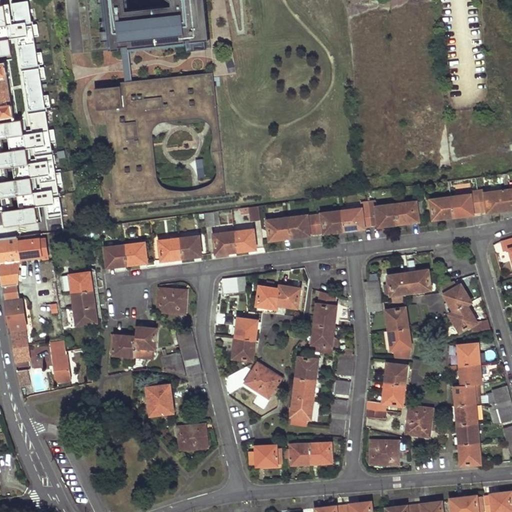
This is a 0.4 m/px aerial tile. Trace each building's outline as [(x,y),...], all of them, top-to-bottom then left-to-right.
[(29,0),(0,4),(0,40),(20,38),(24,66),(37,64),(29,0)] [(109,0),(114,49),(213,40),(209,0),(109,0)] [(0,57),(13,56),(11,42),(0,41),(0,57)] [(0,57),(0,114),(12,113),(10,103),(9,103),(4,73),(5,72),(3,63),(0,63),(0,59),(13,56),(0,57)] [(39,69),(22,72),(29,110),(46,107),(39,69)] [(106,109),(107,124),(115,203),(226,192),(214,74),(95,86),(97,110),(106,109)] [(46,111),(31,114),(34,133),(25,134),(28,149),(35,147),(36,152),(53,149),(46,111)] [(22,119),(0,122),(0,137),(8,136),(11,150),(0,151),(0,167),(14,165),(15,180),(0,182),(0,189),(1,197),(20,194),(23,210),(3,213),(6,228),(40,223),(37,206),(35,192),(33,175),(31,163),(28,149),(25,134),(22,119)] [(53,152),(36,155),(37,162),(31,163),(33,175),(40,174),(43,191),(35,192),(37,206),(47,205),(49,219),(63,216),(53,152)] [(485,189),(478,190),(480,212),(487,211),(488,212),(501,210),(500,206),(507,205),(506,191),(486,193),(485,189)] [(471,195),(451,197),(453,212),(454,216),(465,215),(464,210),(472,210),(473,213),(480,212),(478,190),(470,191),(471,195)] [(451,197),(432,200),(434,219),(446,217),(446,212),(453,212),(451,197)] [(377,201),(369,202),(372,226),(379,225),(379,221),(387,220),(388,225),(400,223),(397,205),(377,207),(377,201)] [(423,201),(397,205),(400,223),(411,222),(411,217),(419,217),(419,215),(418,210),(424,210),(423,201)] [(362,209),(343,211),(345,226),(345,230),(357,229),(357,225),(364,224),(365,227),(372,226),(369,202),(361,203),(362,209)] [(259,205),(250,207),(251,221),(261,220),(259,205)] [(343,211),(288,218),(289,233),(290,238),(303,236),(302,232),(310,231),(310,235),(338,231),(337,227),(345,226),(343,211)] [(218,212),(204,214),(206,227),(219,225),(218,212)] [(288,218),(268,221),(271,240),(283,238),(283,234),(289,233),(288,218)] [(254,230),(234,232),(236,247),(237,251),(249,250),(248,245),(256,244),(254,230)] [(234,232),(215,235),(217,254),(229,252),(228,247),(236,247),(234,232)] [(7,237),(0,237),(0,259),(4,287),(19,285),(20,259),(49,255),(47,238),(18,242),(18,236),(7,237)] [(199,236),(180,239),(182,254),(182,258),(194,256),(194,252),(201,251),(199,236)] [(511,238),(501,241),(504,251),(510,250),(511,255),(511,238)] [(180,239),(159,241),(162,260),(174,259),(173,254),(182,254),(180,239)] [(145,243),(125,245),(127,264),(140,263),(139,258),(147,258),(145,243)] [(125,245),(105,248),(106,250),(107,261),(107,263),(115,262),(116,266),(127,264),(125,245)] [(429,271),(409,273),(411,288),(419,287),(419,291),(432,289),(429,271)] [(91,273),(70,275),(72,289),(73,293),(93,290),(91,273)] [(409,273),(389,276),(390,285),(392,295),(404,293),(403,289),(411,288),(409,273)] [(70,275),(62,277),(63,290),(72,289),(70,275)] [(246,276),(238,277),(241,293),(248,292),(246,276)] [(238,277),(231,278),(233,294),(241,293),(238,277)] [(231,278),(223,279),(223,280),(225,295),(233,294),(231,278)] [(369,283),(365,283),(366,291),(381,289),(380,281),(369,283)] [(19,285),(4,287),(6,294),(6,300),(21,298),(19,285)] [(461,285),(445,295),(454,313),(466,305),(471,303),(461,285)] [(261,286),(258,305),(260,305),(271,307),(271,303),(279,304),(281,290),(261,286)] [(281,290),(279,304),(298,308),(302,289),(281,286),(281,290)] [(381,289),(366,291),(367,298),(382,296),(381,289)] [(93,290),(73,293),(75,309),(96,306),(93,290)] [(159,290),(158,313),(172,313),(172,311),(180,311),(180,308),(186,308),(187,291),(159,290)] [(319,305),(317,317),(323,318),(322,326),(336,327),(338,307),(336,307),(338,296),(323,292),(321,305),(319,305)] [(382,296),(367,298),(368,305),(383,303),(382,296)] [(21,298),(6,300),(15,350),(28,348),(30,348),(21,298)] [(383,303),(368,305),(369,312),(384,310),(383,303)] [(454,313),(450,315),(460,332),(472,325),(473,328),(469,329),(469,332),(473,331),(490,330),(487,320),(477,322),(466,305),(454,313)] [(96,306),(75,309),(77,325),(98,322),(96,306)] [(406,308),(386,311),(389,331),(404,328),(403,321),(408,320),(406,308)] [(240,318),(237,339),(252,341),(256,341),(258,329),(253,328),(255,320),(240,318)] [(316,325),(315,337),(320,337),(319,345),(314,344),(313,352),(321,353),(328,354),(329,346),(333,347),(336,327),(322,326),(316,325)] [(137,337),(136,356),(155,358),(157,329),(146,328),(146,332),(137,331),(137,337)] [(404,328),(389,331),(392,351),(394,350),(395,359),(410,360),(411,353),(410,348),(407,349),(406,341),(410,340),(409,328),(404,328)] [(191,329),(177,332),(179,340),(193,336),(191,329)] [(116,354),(116,355),(136,356),(137,337),(126,336),(125,340),(117,339),(116,354)] [(193,336),(179,340),(181,347),(195,344),(193,336)] [(237,339),(234,358),(253,361),(255,348),(251,348),(252,341),(237,339)] [(67,356),(65,340),(52,342),(57,382),(72,380),(68,355),(67,356)] [(195,344),(181,347),(182,354),(197,351),(195,344)] [(464,353),(460,354),(461,365),(465,365),(479,364),(478,344),(464,345),(464,353)] [(28,348),(15,350),(17,362),(30,360),(28,348)] [(186,374),(180,351),(161,356),(166,370),(186,374)] [(197,351),(182,354),(184,361),(199,358),(197,351)] [(300,358),(298,370),(303,371),(302,379),(317,381),(321,353),(313,352),(312,360),(300,358)] [(340,356),(340,362),(353,364),(354,358),(354,357),(340,356)] [(199,358),(184,361),(186,368),(200,365),(199,358)] [(340,362),(339,368),(353,370),(353,364),(340,362)] [(388,364),(386,384),(401,386),(405,386),(406,374),(403,374),(404,366),(388,364)] [(465,373),(462,373),(462,386),(474,385),(479,384),(481,384),(479,364),(465,365),(465,373)] [(200,365),(186,368),(187,374),(202,371),(200,365)] [(258,365),(246,384),(269,399),(278,385),(280,386),(284,379),(269,369),(268,371),(258,365)] [(339,368),(338,375),(352,377),(353,370),(339,368)] [(29,370),(18,371),(18,372),(21,387),(32,385),(29,370)] [(297,378),(295,390),(301,391),(299,398),(314,400),(317,381),(302,379),(297,378)] [(337,383),(337,388),(350,389),(351,383),(337,381),(337,383)] [(370,402),(369,410),(383,411),(386,411),(387,404),(402,405),(404,394),(400,394),(401,386),(386,384),(383,404),(370,402)] [(462,386),(455,386),(457,406),(459,406),(475,405),(474,385),(462,386)] [(165,386),(147,388),(151,416),(174,413),(173,398),(170,398),(169,390),(165,391),(165,386)] [(507,387),(492,392),(493,393),(494,398),(509,394),(507,387)] [(337,388),(336,393),(337,393),(337,394),(349,396),(350,389),(337,388)] [(493,393),(486,395),(489,404),(496,405),(496,404),(494,398),(493,393)] [(509,394),(494,398),(496,404),(511,401),(509,394)] [(295,397),(293,409),(297,410),(296,417),(292,417),(291,424),(303,426),(304,419),(308,419),(311,420),(314,400),(299,398),(295,397)] [(335,400),(334,406),(348,409),(349,402),(335,400)] [(511,405),(511,401),(496,404),(496,405),(498,411),(511,407),(511,405)] [(459,414),(458,414),(459,426),(463,426),(477,425),(475,405),(459,406),(459,414)] [(334,406),(333,414),(347,415),(348,409),(334,406)] [(410,407),(407,434),(424,436),(424,430),(428,431),(429,424),(432,424),(433,409),(410,407)] [(511,407),(498,411),(500,418),(511,413),(511,407)] [(369,410),(368,417),(382,420),(383,411),(369,410)] [(498,411),(491,413),(494,424),(501,424),(500,418),(498,411)] [(511,413),(500,418),(501,424),(511,420),(511,413)] [(345,433),(345,428),(346,421),(332,419),(331,431),(345,433)] [(464,434),(459,434),(460,446),(465,445),(479,444),(477,425),(463,426),(464,434)] [(192,426),(178,427),(180,450),(208,448),(206,431),(201,431),(201,427),(192,428),(192,426)] [(511,428),(503,430),(505,436),(511,434),(511,428)] [(372,442),(372,465),(385,465),(385,463),(394,463),(393,459),(399,459),(399,442),(372,442)] [(320,448),(312,448),(312,450),(312,463),(333,462),(332,443),(319,444),(320,448)] [(299,449),(292,449),(292,458),(293,464),(312,463),(312,450),(312,448),(311,444),(299,445),(299,449)] [(466,454),(461,454),(462,466),(481,464),(479,444),(465,445),(466,454)] [(265,451),(257,451),(257,466),(277,465),(276,448),(276,446),(265,447),(265,451)] [(466,500),(458,501),(458,511),(492,511),(495,511),(494,511),(505,511),(511,511),(511,492),(500,494),(501,498),(493,499),(492,496),(478,497),(478,496),(466,498),(466,500)] [(353,508),(346,509),(346,511),(373,511),(372,502),(353,504),(353,508)] [(422,504),(415,505),(415,511),(444,511),(443,502),(431,503),(432,506),(422,507),(422,504)]
